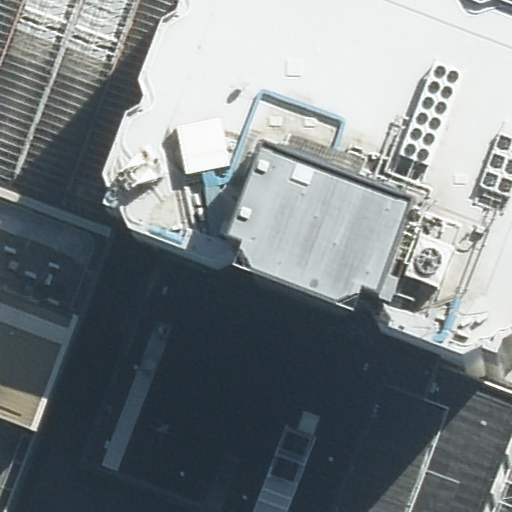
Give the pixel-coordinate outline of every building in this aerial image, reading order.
[(0,0),(0,205),(114,248),(205,0),(0,0)] [(511,354),(511,29),(431,0),(205,0),(114,248),(136,257),(497,395),(511,354)] [(511,0),(431,0),(511,29),(511,0)] [(47,511),(136,257),(0,205),(0,511),(47,511)] [(47,511),(459,511),(497,395),(136,257),(47,511)]
